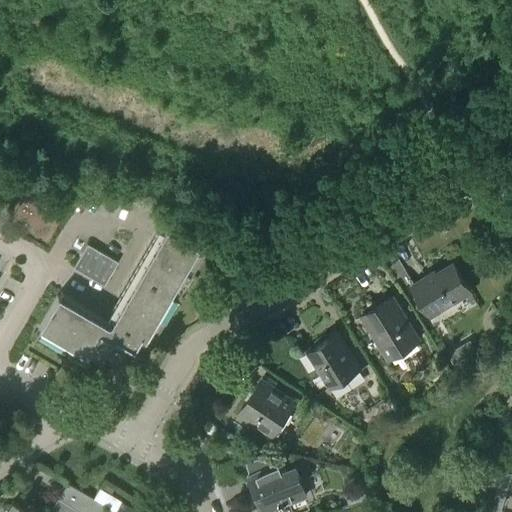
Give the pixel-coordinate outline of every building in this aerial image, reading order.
[(149,343),(198,260),(191,256),(197,246),(165,228),(109,323),(106,324),(56,295),(34,333),(82,361),(89,350),(99,356),(108,341),(116,338),(132,347),(138,337),(149,343)] [(104,285),(118,262),(87,244),(73,267),(104,285)] [(470,290),(453,264),(428,279),(425,275),(412,284),(431,314),(470,290)] [(389,358),(418,340),(392,296),(362,314),(389,358)] [(329,388),(361,369),(337,330),(305,350),(329,388)] [(464,354),(459,346),(447,354),(452,362),(453,362),(464,355),(464,354)] [(254,363),(250,369),(256,373),(261,367),(254,363)] [(273,435),(295,401),(261,378),(238,412),(273,435)] [(282,471),(278,462),(258,458),(246,462),(264,510),(304,495),(294,466),(282,471)] [(507,488),(511,473),(501,470),(497,485),(507,488)] [(79,511),(100,511),(104,506),(92,499),(65,483),(56,498),(79,511)] [(112,511),(113,511),(114,511),(120,501),(99,488),(92,499),(104,506),(112,511)] [(499,511),(504,498),(494,495),(490,509),(499,511)] [(78,511),(54,497),(44,511),(78,511)] [(113,511),(134,511),(136,511),(120,501),(114,511),(113,511)] [(27,511),(11,502),(4,511),(27,511)]
